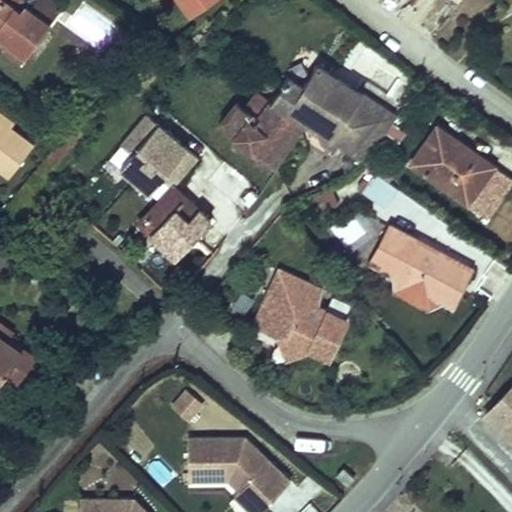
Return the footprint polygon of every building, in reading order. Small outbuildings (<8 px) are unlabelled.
[(0,0),(0,43),(22,62),(65,10),(52,0),(41,0),(34,10),(22,1),(23,0),(0,0)] [(186,0),(193,10),(207,0),(186,0)] [(233,100),(215,123),(271,170),(303,124),(316,133),(316,144),(336,158),(339,181),(348,176),(386,122),(310,67),(298,83),(283,72),(266,94),(262,90),(248,112),(233,100)] [(0,174),(7,180),(33,146),(16,132),(20,127),(0,111),(0,174)] [(95,127),(82,117),(0,222),(0,227),(11,236),(95,127)] [(145,117),(100,168),(117,183),(124,175),(147,195),(162,177),(171,185),(194,160),(145,117)] [(496,170),(438,131),(414,167),(471,206),(496,170)] [(375,171),(360,190),(382,208),(397,189),(375,171)] [(193,181),(184,191),(205,210),(214,200),(193,181)] [(210,227),(171,192),(139,227),(177,262),(210,227)] [(474,267),(392,226),(373,263),(404,279),(398,290),(434,308),(440,296),(456,304),(474,267)] [(326,287),(283,269),(260,324),(292,339),(295,360),(316,348),(335,358),(351,319),(322,306),(326,287)] [(0,377),(15,390),(32,368),(0,342),(0,377)] [(511,381),(480,419),(511,447),(511,381)] [(185,388),(169,405),(187,422),(203,405),(185,388)] [(288,483),(253,449),(248,454),(243,450),(243,440),(187,439),(186,483),(226,483),(238,495),(243,489),(264,509),(288,483)] [(253,449),(243,440),(243,450),(248,454),(253,449)] [(345,467),(338,475),(350,486),(357,478),(345,467)] [(261,511),(264,509),(243,489),(238,495),(233,500),(244,511),(261,511)] [(141,511),(132,502),(78,502),(78,511),(141,511)]
